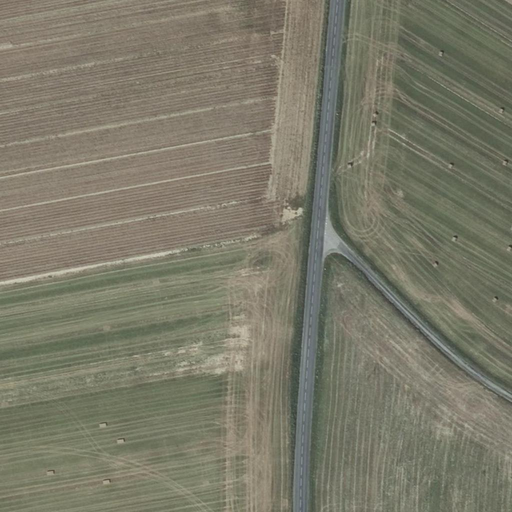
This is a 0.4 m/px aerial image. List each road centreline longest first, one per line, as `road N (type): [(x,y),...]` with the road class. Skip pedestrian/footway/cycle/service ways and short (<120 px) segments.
road 1 (tertiary): [(316,232),(301,511)]
road 2 (unclassified): [(316,232),(460,363),(511,397)]
road 3 (tertiary): [(337,0),(316,232)]
